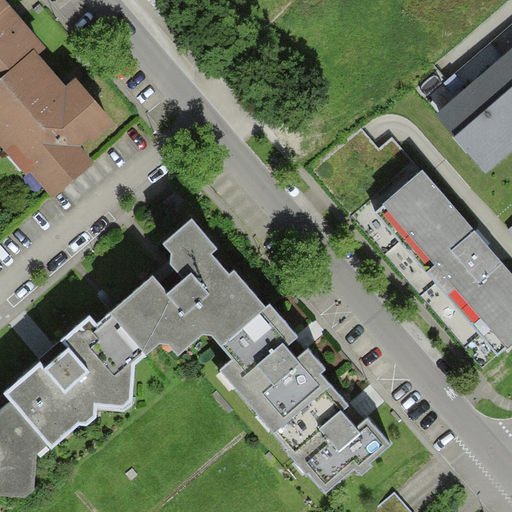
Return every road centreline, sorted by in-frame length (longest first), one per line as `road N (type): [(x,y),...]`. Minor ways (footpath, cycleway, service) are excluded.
road 1 (residential): [(201,111),(498,457)]
road 2 (residential): [(201,111),(0,292)]
road 3 (residential): [(106,0),(201,111)]
